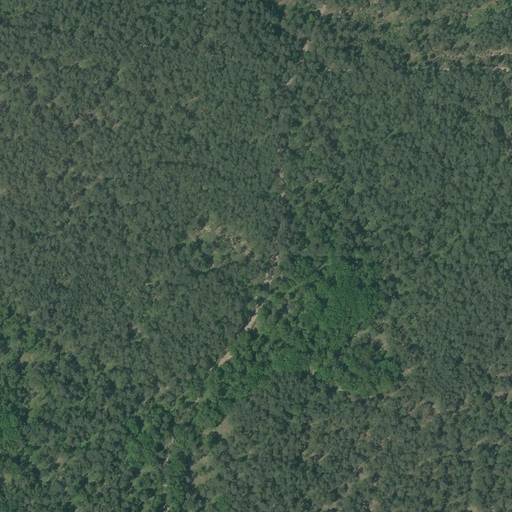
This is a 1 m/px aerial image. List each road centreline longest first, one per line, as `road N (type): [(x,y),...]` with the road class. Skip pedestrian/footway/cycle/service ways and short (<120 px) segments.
road 1 (track): [(167,511),(173,436),(253,314),(268,277),(282,204),(282,108),(298,64)]
road 2 (track): [(0,28),(298,64)]
road 3 (track): [(298,64),(511,70)]
